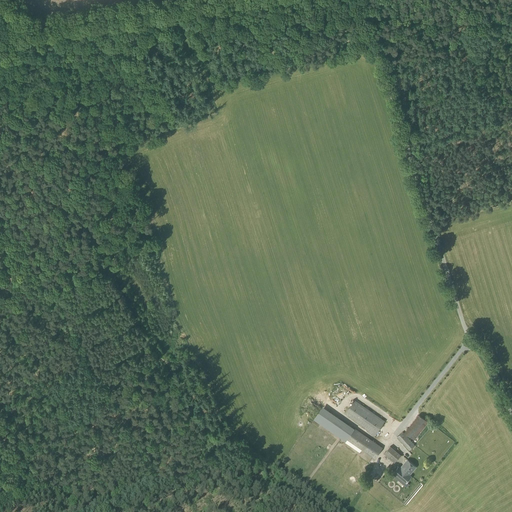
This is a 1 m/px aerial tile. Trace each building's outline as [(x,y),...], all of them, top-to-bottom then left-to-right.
[(384,422),(365,408),(354,400),(345,414),(356,421),(370,430),(369,432),(374,436),(384,422)] [(331,421),(344,429),(345,429),(350,432),(354,426),(331,412),(326,421),(329,423),(331,421)] [(382,448),(371,440),(355,429),(347,439),(364,451),(375,459),(382,448)] [(409,451),(415,446),(403,432),(397,437),(409,451)] [(394,463),(401,455),(390,446),(384,454),(394,463)] [(409,475),(416,467),(407,460),(400,468),(398,467),(393,472),(406,483),(411,477),(409,475)] [(366,488),(376,496),(379,493),(376,491),(378,489),(371,482),(366,488)]
